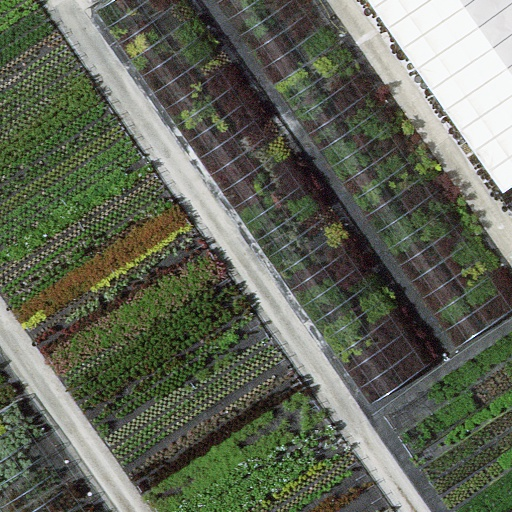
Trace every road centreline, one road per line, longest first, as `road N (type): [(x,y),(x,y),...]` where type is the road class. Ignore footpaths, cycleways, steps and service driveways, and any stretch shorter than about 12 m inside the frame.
road 1 (track): [(407,511),(52,0)]
road 2 (track): [(333,0),(511,255)]
road 3 (track): [(0,335),(125,511)]
